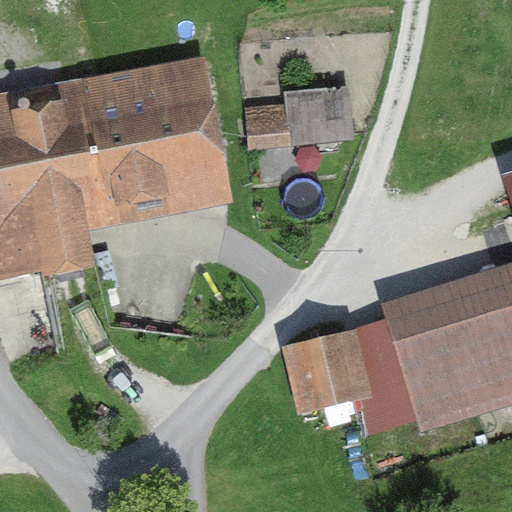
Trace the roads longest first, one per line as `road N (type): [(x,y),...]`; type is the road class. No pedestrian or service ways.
road 1 (track): [(511,155),(438,184),(348,180)]
road 2 (unclassified): [(71,511),(0,408)]
